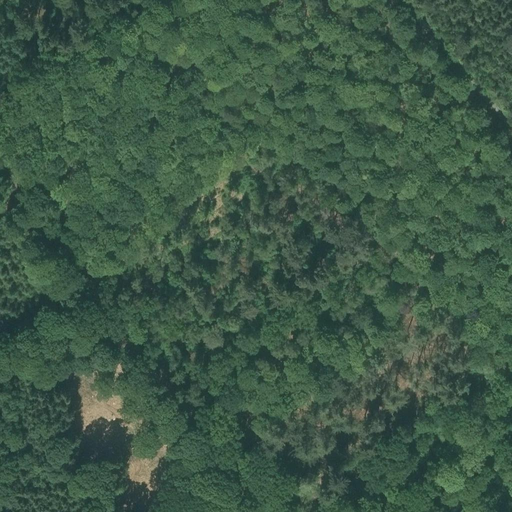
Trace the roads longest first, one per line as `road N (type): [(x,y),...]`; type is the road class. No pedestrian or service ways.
road 1 (track): [(152,0),(0,103)]
road 2 (unclassified): [(511,120),(405,0)]
